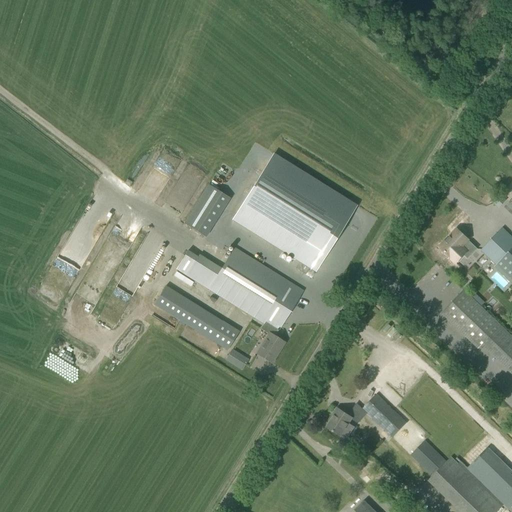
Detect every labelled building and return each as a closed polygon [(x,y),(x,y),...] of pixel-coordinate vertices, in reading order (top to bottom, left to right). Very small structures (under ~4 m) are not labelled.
[(271,154),(231,218),(298,261),(294,268),(304,274),(308,267),(315,271),(356,206),(271,154)] [(206,238),(230,199),(208,185),(184,224),(206,238)] [(458,251),(468,241),(456,230),(439,248),(456,264),(463,256),(458,251)] [(105,238),(106,235),(101,233),(96,243),(102,246),(106,239),(105,238)] [(491,240),(482,250),(497,264),(511,248),(511,241),(508,237),(498,247),(491,240)] [(277,332),(302,292),(233,249),(219,271),(188,251),(176,270),(208,290),(267,326),(264,331),(269,334),(256,354),(271,363),(284,343),(273,337),(276,332),(277,332)] [(166,286),(154,305),(227,351),(239,331),(222,321),(166,286)] [(464,292),(442,314),(478,348),(481,345),(511,375),(511,337),(472,299),(464,292)] [(107,302),(98,319),(105,323),(114,306),(107,302)] [(230,352),(225,361),(242,371),(247,362),(230,352)] [(376,395),(362,409),(392,438),(406,424),(376,395)] [(335,433),(347,440),(355,428),(348,424),(351,418),(349,416),(345,414),(337,409),(334,413),(336,414),(327,427),(335,433)] [(511,511),(511,476),(498,464),(480,482),(459,462),(457,465),(450,458),(446,462),(424,441),(410,456),(432,477),(427,481),(459,511),(496,511),(503,505),(511,511)] [(374,511),(364,502),(353,511),(374,511)]
